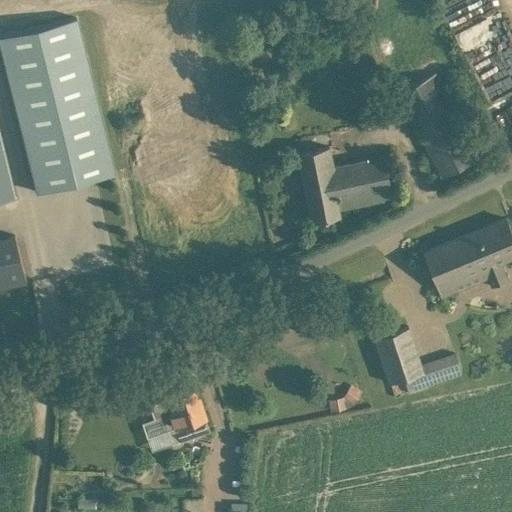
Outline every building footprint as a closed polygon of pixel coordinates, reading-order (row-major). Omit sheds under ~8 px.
[(79,18),(0,37),(0,39),(38,193),(117,173),(79,18)] [(440,174),(478,156),(436,71),(398,90),(440,174)] [(267,125),(276,124),(275,109),(266,109),(267,125)] [(0,142),(0,199),(13,196),(0,142)] [(393,197),(383,153),(332,164),(328,145),(297,151),(311,220),(339,214),(338,208),(393,197)] [(491,285),(507,278),(500,260),(511,255),(511,232),(506,217),(424,251),(442,295),(488,276),(491,285)] [(0,286),(26,280),(15,233),(0,236),(0,286)] [(374,336),(389,381),(403,377),(408,392),(428,385),(428,384),(439,380),(432,361),(421,364),(408,325),(374,336)] [(343,395),(354,402),(362,390),(351,383),(343,395)] [(179,440),(210,430),(205,416),(206,416),(196,387),(169,396),(174,410),(168,412),(174,427),(179,440)] [(345,407),(343,396),(328,399),(330,410),(345,407)] [(150,433),(153,446),(166,443),(164,430),(150,433)]
